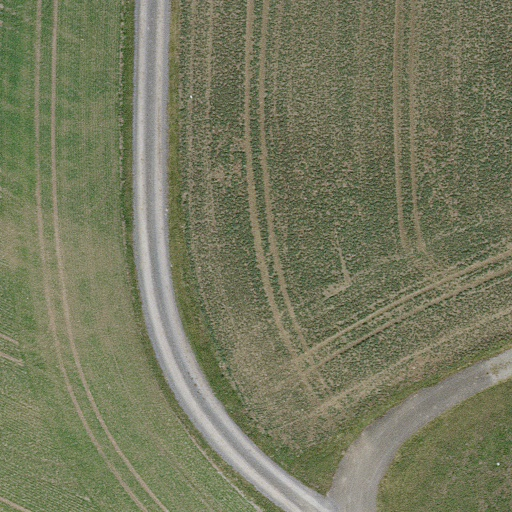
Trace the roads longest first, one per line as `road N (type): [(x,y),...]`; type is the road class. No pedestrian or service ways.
road 1 (track): [(318,511),(245,459),(189,386),(161,321),(151,207),(157,0)]
road 2 (track): [(358,511),(365,482),(401,435),(511,369)]
